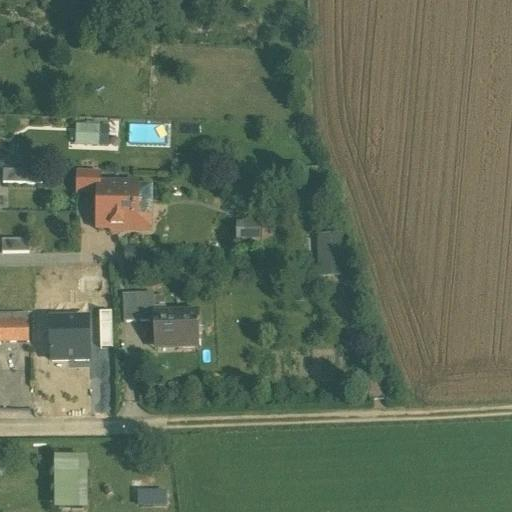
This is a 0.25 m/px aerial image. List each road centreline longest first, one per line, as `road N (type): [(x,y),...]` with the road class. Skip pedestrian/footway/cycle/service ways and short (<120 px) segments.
road 1 (track): [(511,410),(134,427)]
road 2 (residential): [(134,427),(0,429)]
